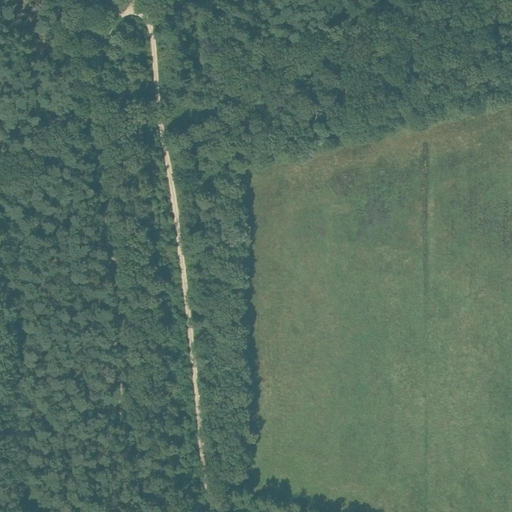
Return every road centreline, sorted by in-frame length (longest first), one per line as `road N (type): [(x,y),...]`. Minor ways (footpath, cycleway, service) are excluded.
road 1 (track): [(222,511),(202,465),(161,128)]
road 2 (track): [(0,180),(87,121),(102,29),(131,0)]
road 3 (track): [(161,128),(152,18),(131,0)]
